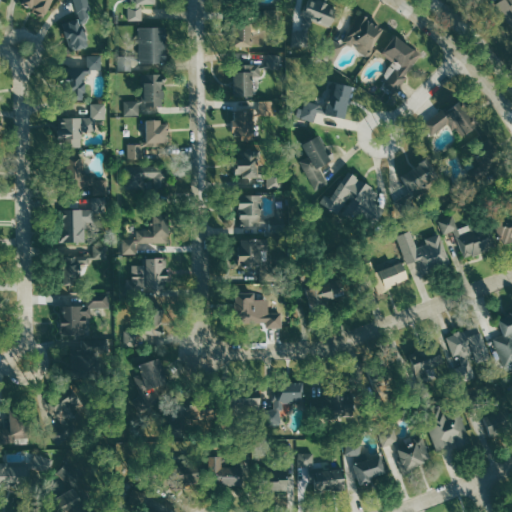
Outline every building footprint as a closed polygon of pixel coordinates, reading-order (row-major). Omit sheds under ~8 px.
[(51,0),(20,0),(19,4),(47,14),(51,0)] [(73,0),(81,24),(91,21),(88,13),(93,12),(89,0),(73,0)] [(143,20),(142,4),(157,4),(157,0),(133,0),(133,20),(143,20)] [(332,25),(336,4),(316,0),(309,0),(305,20),(332,25)] [(511,0),(496,0),(498,2),(502,0),(511,15),(511,0)] [(366,55),(384,30),(366,17),(348,42),(366,55)] [(88,48),(82,18),(63,22),(70,52),(88,48)] [(139,27),(140,64),(167,63),(167,27),(139,27)] [(395,62),(379,80),(393,93),(422,61),(396,38),(383,52),(395,62)] [(337,61),(344,44),(330,39),(324,56),(337,61)] [(102,55),(88,56),(88,67),(66,67),(67,100),(86,100),(85,71),(102,71),(102,55)] [(254,96),(254,76),(265,76),(265,64),(234,65),(235,97),(254,96)] [(164,106),(164,74),(144,74),(145,106),(164,106)] [(327,115),(347,118),(353,86),(333,83),(327,115)] [(125,116),(140,115),(140,101),(125,101),(125,116)] [(274,101),(260,101),(260,116),(275,115),(274,101)] [(91,118),(59,118),(59,146),(82,146),(82,132),(95,132),(95,120),(106,120),(106,103),(91,103),(91,118)] [(466,136),(469,122),(462,121),(464,113),(433,107),(429,129),(466,136)] [(234,139),(254,139),(254,112),(234,111),(234,139)] [(147,146),(168,147),(169,122),(147,121),(147,146)] [(320,136),(303,143),(309,157),(303,160),(314,187),(326,182),(320,166),(331,162),(320,136)] [(500,165),(488,140),(471,147),(483,173),(500,165)] [(129,159),(146,159),(146,144),(128,144),(129,159)] [(236,152),(238,178),(259,177),(257,150),(236,152)] [(425,157),(400,173),(413,194),(430,183),(426,177),(434,171),(425,157)] [(108,192),(108,179),(94,179),(94,172),(86,173),(85,159),(64,160),(65,193),(108,192)] [(134,191),(164,190),(164,166),(133,166),(134,191)] [(268,174),(268,188),(285,188),(284,174),(268,174)] [(328,206),(350,222),(362,206),(367,209),(379,193),(353,174),(328,206)] [(498,245),(511,240),(511,185),(505,188),(511,208),(489,216),(498,245)] [(88,242),(88,223),(94,223),(94,210),(107,210),(107,195),(91,195),(91,209),(62,210),(63,242),(88,242)] [(261,226),(262,196),(240,195),(239,226),(261,226)] [(124,254),(137,254),(137,243),(170,242),(169,212),(152,213),(152,230),(137,230),(137,239),(124,239),(124,254)] [(494,249),(485,220),(455,230),(451,217),(437,221),(442,237),(453,233),(461,259),(494,249)] [(398,236),(408,265),(424,259),(427,269),(450,261),(440,234),(426,239),(427,244),(418,248),(412,231),(398,236)] [(262,266),(262,250),(271,249),(270,239),(239,240),(240,266),(262,266)] [(62,255),(64,286),(79,285),(78,262),(109,261),(108,244),(94,244),(94,254),(62,255)] [(146,258),(146,265),(132,265),(133,293),(169,292),(168,274),(167,274),(166,258),(146,258)] [(379,291),(410,282),(404,263),(373,272),(379,291)] [(341,278),(307,288),(312,305),(346,295),(341,278)] [(110,308),(110,293),(89,293),(89,309),(110,308)] [(267,323),(267,328),(282,327),(282,311),(256,312),(255,293),(235,293),(236,324),(267,323)] [(83,306),(61,307),(63,335),(85,335),(83,306)] [(125,329),(125,346),(141,346),(141,341),(151,341),(151,338),(163,338),(162,310),(150,310),(150,325),(143,325),(143,328),(125,329)] [(511,313),(495,319),(501,337),(493,340),(502,368),(511,364),(511,313)] [(474,378),(470,366),(487,361),(478,331),(445,341),(458,383),(474,378)] [(452,371),(439,345),(410,360),(423,385),(452,371)] [(135,376),(142,399),(149,397),(147,390),(170,383),(162,358),(139,365),(142,374),(135,376)] [(303,383),(275,382),(274,410),(266,410),(266,424),(281,424),(282,402),(303,403),(303,383)] [(58,445),(91,424),(68,389),(48,402),(63,424),(50,433),(58,445)] [(261,407),(261,392),(238,392),(238,407),(261,407)] [(434,450),(454,444),(456,453),(470,448),(455,404),(423,415),(434,450)] [(511,432),(506,411),(481,416),(486,438),(511,432)] [(0,428),(0,445),(19,445),(19,438),(25,438),(25,414),(10,414),(10,428),(0,428)] [(381,433),(384,446),(399,443),(396,430),(381,433)] [(421,433),(394,444),(406,471),(432,460),(421,433)] [(345,447),(347,456),(351,456),(352,464),(364,462),(362,445),(345,447)] [(314,468),(314,453),(299,453),(299,468),(314,468)] [(0,463),(0,484),(49,483),(49,455),(34,455),(34,462),(0,463)] [(374,482),(372,478),(387,473),(381,456),(353,465),(361,487),(374,482)] [(222,457),(209,457),(209,486),(243,486),(243,467),(222,467),(222,457)] [(60,478),(66,478),(65,491),(58,491),(57,500),(55,500),(54,511),(83,511),(85,465),(60,464),(60,478)] [(174,466),(174,486),(201,486),(200,465),(174,466)] [(270,489),(295,489),(296,468),(271,468),(270,489)] [(344,470),(314,472),(315,491),(345,490),(344,470)]
